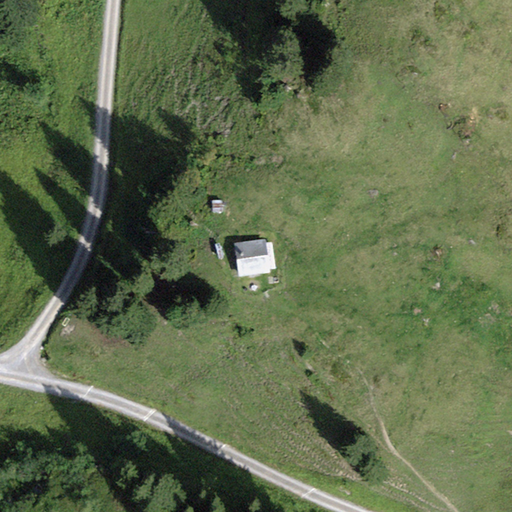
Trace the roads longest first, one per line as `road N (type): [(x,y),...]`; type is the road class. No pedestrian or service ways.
road 1 (track): [(12,371),(80,269),(94,222),(115,0)]
road 2 (track): [(360,511),(116,403),(12,371)]
